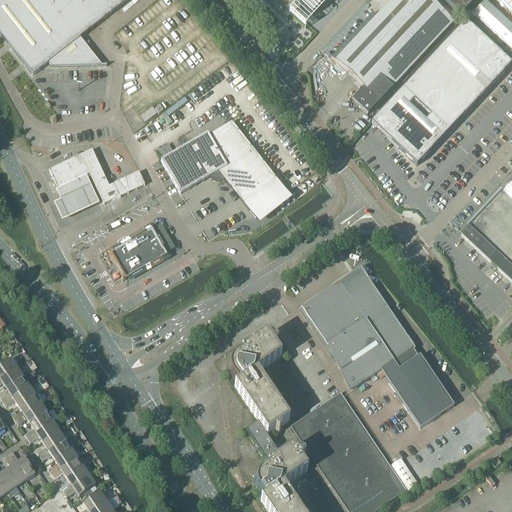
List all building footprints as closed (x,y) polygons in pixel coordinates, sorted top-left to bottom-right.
[(0,0),(0,37),(32,77),(48,65),(51,68),(49,68),(49,69),(106,68),(106,67),(101,67),(93,57),(89,52),(78,38),(83,34),(84,36),(129,0),(0,0)] [(289,0),(310,19),(328,0),(289,0)] [(353,100),(368,114),(453,23),(427,0),(392,0),(334,63),(362,89),(353,100)] [(440,0),(460,18),(476,0),(440,0)] [(511,0),(496,0),(511,14),(511,0)] [(511,28),(484,3),(473,16),(511,52),(511,28)] [(510,65),(465,23),(370,125),(416,167),(510,65)] [(158,115),(163,112),(159,107),(154,111),(158,115)] [(255,221),(287,196),(231,124),(208,138),(207,135),(160,162),(180,196),(210,178),(213,182),(220,183),(223,180),(252,217),(255,221)] [(92,152),(79,158),(49,172),(56,187),(55,187),(56,188),(59,192),(81,182),(81,183),(82,182),(90,178),(103,206),(130,194),(144,187),(138,174),(123,181),(113,186),(109,188),(92,152)] [(511,181),(502,193),(511,202),(511,181)] [(511,202),(502,193),(468,228),(511,268),(511,202)] [(130,243),(116,251),(122,261),(128,271),(163,251),(162,249),(171,244),(162,227),(152,233),(151,230),(147,232),(148,233),(134,241),(133,240),(130,242),(130,243)] [(511,268),(468,228),(460,237),(511,284),(511,268)] [(309,304),(301,309),(331,345),(327,347),(355,389),(353,390),(353,391),(380,373),(419,431),(453,408),(419,358),(416,360),(412,353),(415,351),(360,270),(318,298),(322,303),(313,309),(309,304)] [(245,434),(267,467),(269,469),(262,474),(260,476),(258,477),(257,479),(256,481),(256,483),(255,485),(255,487),(256,490),(257,492),(258,493),(262,501),(260,502),(266,511),(298,511),(284,490),(284,487),(307,472),(304,467),(308,464),(303,456),(300,455),(297,457),(292,450),(280,458),(267,437),(275,432),(276,434),(278,435),(280,434),(280,433),(283,431),(281,428),(289,423),(257,376),(258,373),(281,358),(274,348),(276,347),(277,345),(276,343),(273,343),(271,344),(266,336),(241,353),(242,355),(235,360),(232,363),(229,369),(230,375),(231,379),(236,387),(234,388),(258,425),(245,434)] [(0,381),(16,371),(10,361),(0,367),(0,381)] [(16,371),(0,381),(0,387),(2,386),(6,391),(22,379),(16,371)] [(0,401),(3,406),(28,388),(22,379),(6,391),(9,396),(0,401)] [(18,409),(34,397),(28,388),(3,406),(6,410),(15,404),(18,409)] [(15,424),(41,406),(34,397),(18,409),(21,413),(12,419),(15,424)] [(30,426),(47,415),(41,406),(15,424),(18,428),(27,422),(30,426)] [(27,441),(53,424),(47,415),(30,426),(33,431),(24,437),(27,441)] [(42,445),(59,433),(53,424),(27,441),(30,446),(39,440),(42,445)] [(59,433),(42,445),(45,450),(36,456),(39,460),(65,443),(59,433)] [(65,443),(39,460),(42,464),(51,458),(54,463),(71,452),(65,443)] [(51,478),(77,461),(71,452),(54,463),(57,468),(48,474),(51,478)] [(8,458),(25,483),(34,477),(23,460),(18,464),(12,455),(8,458)] [(4,473),(16,489),(25,483),(8,458),(4,460),(10,469),(4,473)] [(401,460),(391,466),(408,492),(419,485),(401,460)] [(66,481),(83,470),(77,461),(51,478),(54,482),(63,476),(66,481)] [(494,469),(500,465),(497,461),(491,465),(494,469)] [(63,496),(89,478),(83,470),(66,481),(69,486),(60,492),(63,496)] [(0,485),(7,495),(16,489),(4,473),(0,475),(0,485)] [(89,478),(63,496),(66,500),(75,494),(78,499),(95,488),(89,478)] [(84,511),(93,511),(106,504),(100,494),(83,506),(86,511),(84,511)]
